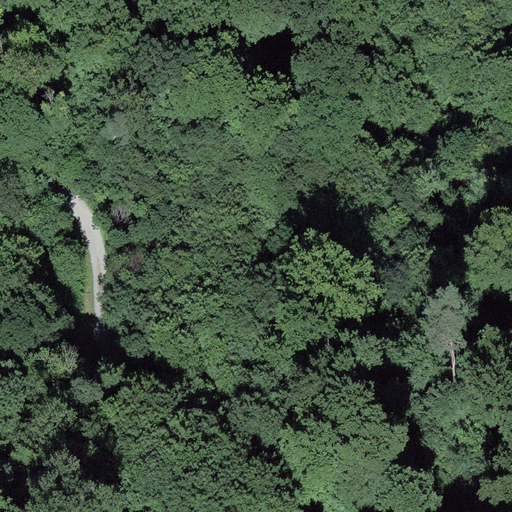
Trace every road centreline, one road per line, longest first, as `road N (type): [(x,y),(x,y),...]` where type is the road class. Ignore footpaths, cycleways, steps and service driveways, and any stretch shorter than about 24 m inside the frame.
road 1 (track): [(303,511),(211,449),(155,393),(109,315),(91,219),(67,192),(0,169)]
road 2 (track): [(511,129),(423,142),(369,137),(301,114),(261,73),(220,0)]
road 3 (track): [(109,315),(95,345),(59,367),(0,372)]
